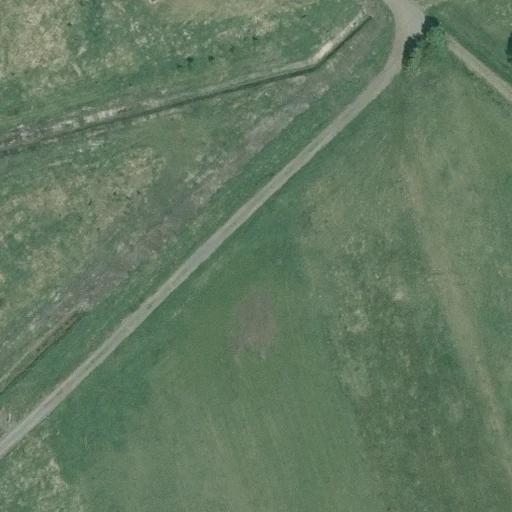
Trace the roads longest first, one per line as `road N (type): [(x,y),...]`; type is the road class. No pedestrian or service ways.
road 1 (unclassified): [(394,0),(403,34),(370,92),(0,447)]
road 2 (track): [(398,0),(511,98)]
